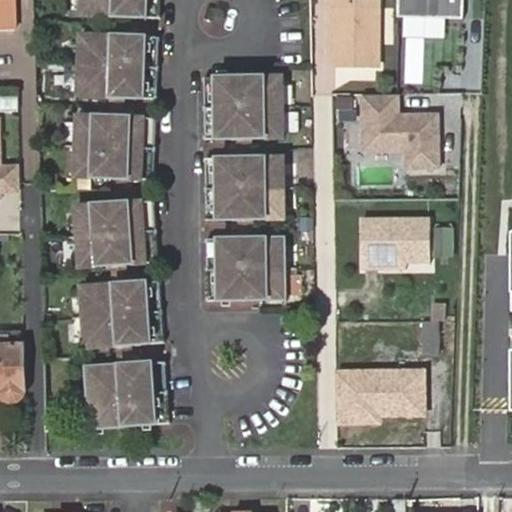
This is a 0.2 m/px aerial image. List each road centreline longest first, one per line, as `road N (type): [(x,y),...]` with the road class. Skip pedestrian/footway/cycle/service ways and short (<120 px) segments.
road 1 (residential): [(197,44),(185,60),(182,168),(186,298),(208,472)]
road 2 (residential): [(511,473),(208,472)]
road 3 (residential): [(131,476),(0,476)]
